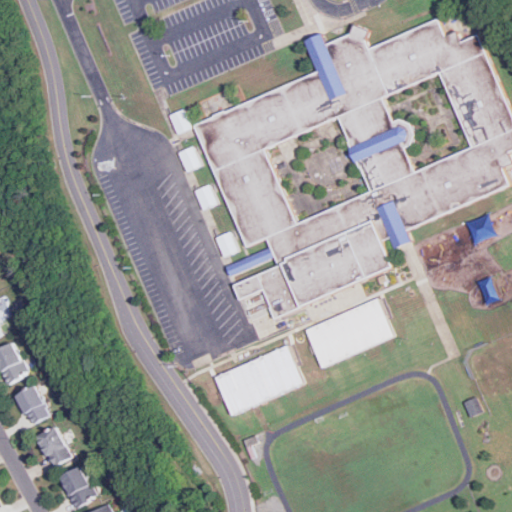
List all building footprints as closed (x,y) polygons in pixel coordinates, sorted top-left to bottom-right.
[(201,118),(246,247),(272,238),(282,267),(237,282),(243,298),(268,290),(278,318),(308,308),(308,309),(401,276),(384,229),(392,230),(398,247),(415,241),(410,225),(511,189),(511,182),(506,166),(511,164),(511,151),(511,150),(511,108),(488,40),(447,32),(443,20),(373,45),(367,28),(329,41),(326,33),(309,39),(322,75),(201,118)] [(173,113),(179,133),(194,129),(188,109),(173,113)] [(204,164),(196,145),(182,152),(190,171),(204,164)] [(198,189),(206,209),(221,204),(214,184),(198,189)] [(0,299),(0,337),(5,335),(0,323),(0,320),(13,315),(5,297),(0,299)] [(325,366),(397,336),(382,298),(309,328),(325,366)] [(32,372),(17,341),(0,348),(0,361),(10,382),(32,372)] [(235,413),(308,384),(292,345),(219,375),(235,413)] [(32,411),(38,422),(54,413),(38,384),(16,396),(26,415),(32,411)] [(486,411),(479,396),(467,402),(473,416),(486,411)] [(75,456),(59,424),(40,434),(56,466),(75,456)] [(77,507),(100,496),(84,465),(62,476),(77,507)] [(92,511),(116,511),(112,503),(92,511)]
